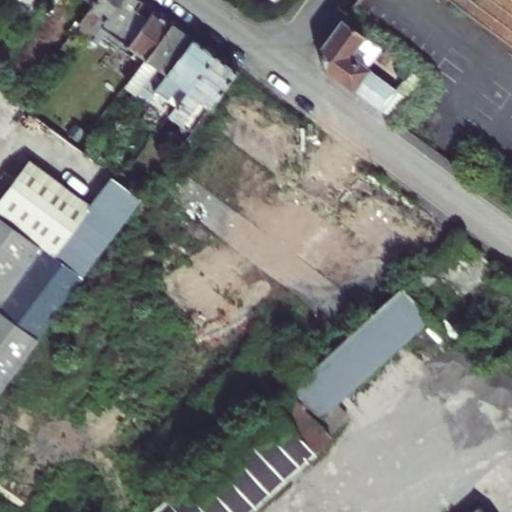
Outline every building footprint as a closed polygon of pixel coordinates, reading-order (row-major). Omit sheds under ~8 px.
[(92,39),(120,0),(97,0),(79,25),(87,30),(80,41),(71,35),(60,50),(76,62),(92,39)] [(144,2),(141,0),(120,0),(92,39),(99,43),(107,33),(144,61),(146,59),(173,23),(154,9),(148,17),(138,10),(144,2)] [(511,0),(450,0),(511,46),(511,0)] [(320,51),(324,68),(395,121),(425,80),(403,63),(388,84),(364,66),(379,45),(345,20),(320,51)] [(173,23),(146,59),(157,67),(138,93),(147,99),(193,37),(173,23)] [(193,37),(147,99),(168,115),(214,53),(193,37)] [(214,53),(168,115),(191,132),(237,70),(214,53)] [(0,389),(81,281),(52,259),(88,212),(26,164),(0,199),(0,389)] [(286,391),(314,422),(429,318),(400,287),(286,391)] [(245,511),(327,438),(314,422),(286,391),(151,511),(245,511)]
